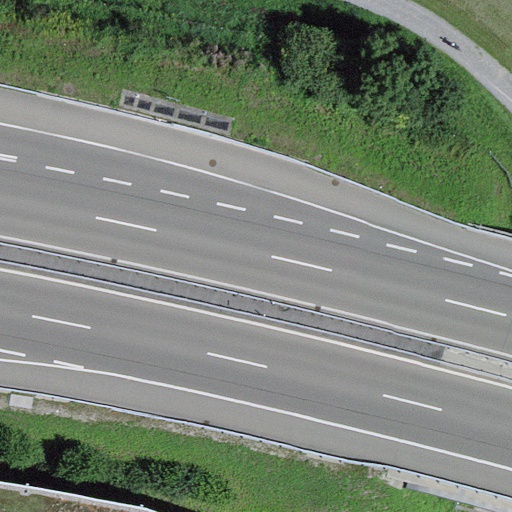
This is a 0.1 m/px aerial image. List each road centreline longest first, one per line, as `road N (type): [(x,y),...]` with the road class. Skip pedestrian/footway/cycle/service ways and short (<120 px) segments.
road 1 (motorway): [(0,307),(511,427)]
road 2 (motorway): [(511,310),(0,191)]
road 3 (track): [(511,82),(463,39),(377,0)]
